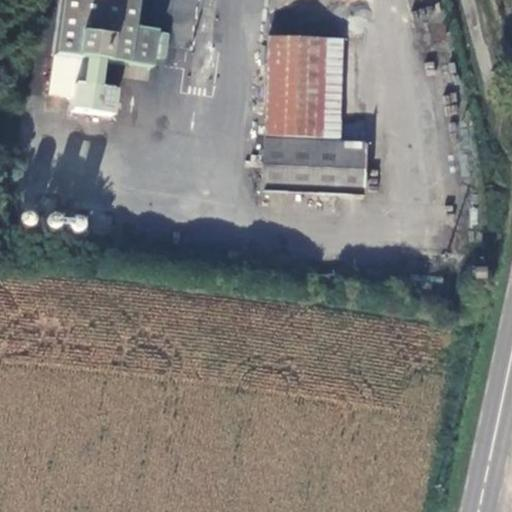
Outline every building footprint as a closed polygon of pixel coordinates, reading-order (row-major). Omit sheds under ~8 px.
[(50,0),(39,98),(68,102),(66,115),(109,120),(112,96),(96,94),(99,69),(119,71),(124,31),(127,0),(50,0)] [(150,33),(124,31),(119,71),(145,73),(150,33)] [(163,33),(150,33),(145,73),(158,75),(163,33)] [(332,41),(273,39),(269,143),(328,145),(332,41)] [(328,145),(269,143),(267,195),(369,199),(371,147),(328,145)] [(472,284),(481,283),(480,273),(471,273),(472,284)]
